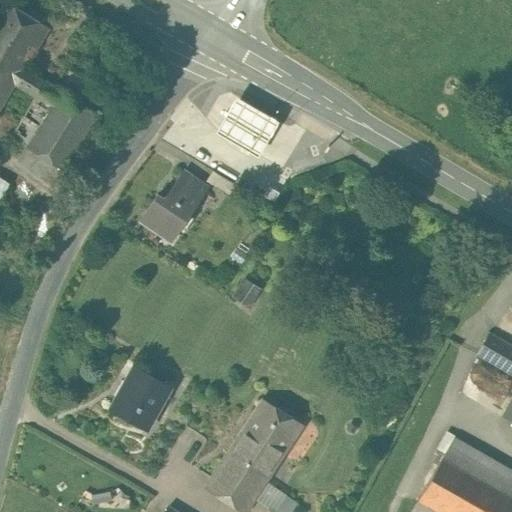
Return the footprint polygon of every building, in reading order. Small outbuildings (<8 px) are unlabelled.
[(49,28),(41,23),(6,1),(0,10),(0,62),(20,75),(49,28)] [(0,107),(16,81),(20,75),(0,63),(0,107)] [(60,92),(28,72),(24,69),(15,84),(38,98),(12,139),(25,148),(60,92)] [(98,115),(92,112),(92,111),(60,92),(25,148),(63,171),(98,115)] [(236,96),(215,133),(258,156),(278,119),(236,96)] [(183,170),(163,199),(155,194),(138,219),(170,240),(206,186),(183,170)] [(236,184),(212,170),(205,181),(229,195),(236,184)] [(268,187),(264,195),(274,201),(278,192),(268,187)] [(259,288),(257,287),(257,286),(245,278),(234,294),(248,304),(259,288)] [(511,375),(511,399),(502,417),(511,423),(511,346),(488,333),(475,355),(511,375)] [(169,388),(148,375),(138,370),(123,396),(118,393),(110,409),(145,429),(169,388)] [(301,426),(264,401),(238,441),(257,453),(265,440),(284,452),(301,426)] [(511,471),(453,438),(443,456),(511,496),(511,471)] [(257,453),(238,441),(207,488),(243,511),(244,511),(284,452),(265,440),(257,453)] [(511,511),(511,496),(443,456),(417,501),(437,511),(511,511)] [(292,511),(297,504),(284,497),(274,511),(292,511)] [(437,511),(417,501),(410,511),(437,511)]
